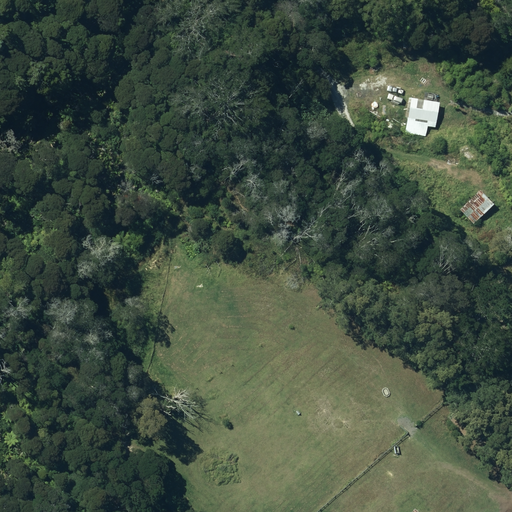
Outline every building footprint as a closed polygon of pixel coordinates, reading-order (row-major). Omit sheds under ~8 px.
[(380,103),(358,97),(355,107),(377,113),(380,103)] [(408,117),(437,122),(440,104),(411,99),(408,117)] [(439,187),(450,203),(460,195),(448,179),(439,187)] [(479,191),(458,209),(471,225),(492,206),(479,191)] [(448,416),(467,437),(475,430),(457,409),(448,416)]
